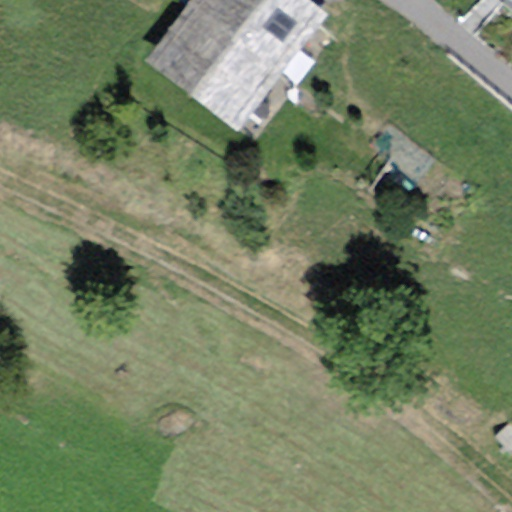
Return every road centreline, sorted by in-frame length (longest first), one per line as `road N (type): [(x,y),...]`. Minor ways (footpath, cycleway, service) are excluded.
road 1 (track): [(511,499),(355,369),(0,182)]
road 2 (residential): [(412,0),(511,86)]
